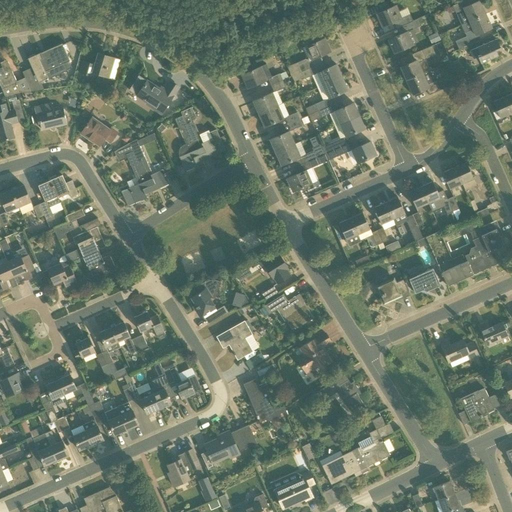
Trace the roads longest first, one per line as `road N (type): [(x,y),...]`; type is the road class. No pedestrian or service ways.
road 1 (residential): [(155,283),(218,385),(217,413),(0,508)]
road 2 (residential): [(251,159),(213,86),(174,47),(143,32),(72,19),(0,28)]
road 3 (residential): [(0,172),(64,154),(81,161),(127,236)]
road 4 (residential): [(363,349),(511,280)]
road 5 (residential): [(363,349),(285,223)]
road 6 (residential): [(408,169),(354,33)]
road 7 (residential): [(127,236),(251,159)]
road 8 (residential): [(435,466),(363,349)]
road 9 (residential): [(285,223),(408,169)]
